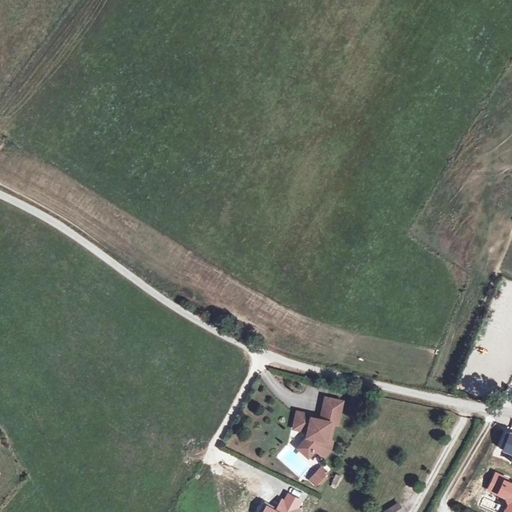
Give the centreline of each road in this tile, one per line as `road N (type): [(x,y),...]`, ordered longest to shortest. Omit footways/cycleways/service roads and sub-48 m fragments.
road 1 (residential): [(511,413),(261,355),(0,193)]
road 2 (unknown): [(467,405),(405,511)]
